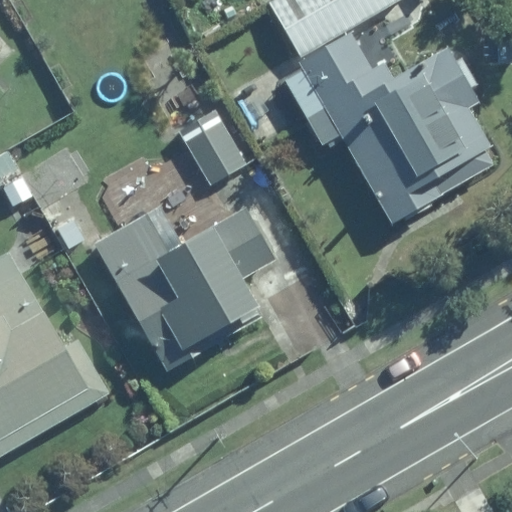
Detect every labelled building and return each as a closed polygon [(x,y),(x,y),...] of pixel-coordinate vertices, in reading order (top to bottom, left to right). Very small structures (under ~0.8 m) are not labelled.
[(406,6),(402,0),(272,0),(267,3),(289,44),(299,61),(353,34),(362,29),(406,6)] [(353,34),(299,61),(303,69),(283,80),(322,153),(343,142),(393,235),(445,206),(436,189),(485,162),(461,116),(486,103),(459,54),(401,85),(393,69),(386,57),(370,66),(353,34)] [(217,111),(177,132),(211,192),(256,167),(229,117),(223,121),(217,111)] [(32,196),(6,150),(0,152),(0,199),(6,211),(32,196)] [(149,215),(94,248),(172,378),(268,320),(248,287),(283,266),(251,212),(220,231),(224,239),(179,266),(149,215)] [(0,464),(114,394),(75,331),(64,338),(9,250),(0,255),(0,464)]
